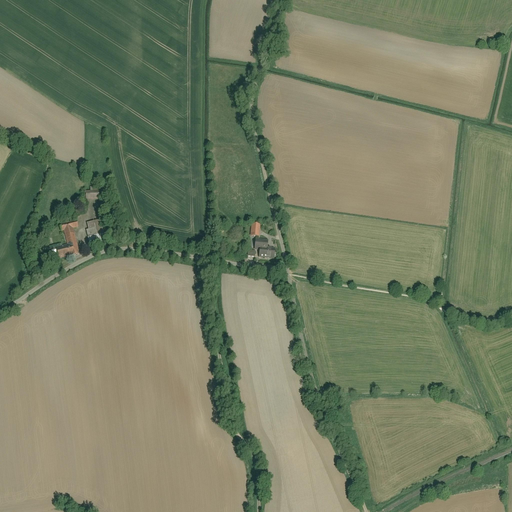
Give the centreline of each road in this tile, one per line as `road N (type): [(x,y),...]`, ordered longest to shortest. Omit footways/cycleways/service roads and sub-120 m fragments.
road 1 (unclassified): [(0,319),(63,270),(118,249),(288,274)]
road 2 (residential): [(280,0),(247,100),(288,274)]
